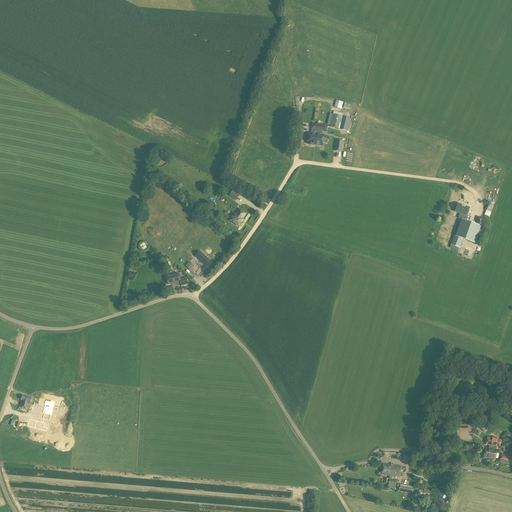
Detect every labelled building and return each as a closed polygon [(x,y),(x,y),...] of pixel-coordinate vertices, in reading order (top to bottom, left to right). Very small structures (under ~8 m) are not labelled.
[(342,109),(343,102),(336,101),(334,108),(342,109)] [(342,117),(343,114),(334,112),(333,115),(330,127),(340,129),(342,117)] [(316,134),(315,145),(322,146),(324,135),(322,135),(322,132),(317,131),(316,134)] [(309,133),(307,144),(315,145),(316,134),(309,133)] [(343,141),(336,140),(335,151),(342,152),(343,141)] [(236,200),(239,195),(233,190),(229,196),(236,200)] [(491,212),(494,204),(488,202),(485,210),(491,212)] [(461,214),(460,219),(461,219),(465,221),(467,217),(467,216),(468,216),(471,208),(459,204),(456,212),(461,214)] [(242,219),(245,214),(239,210),(236,215),(234,214),(230,220),(233,222),(232,223),(235,225),(236,224),(238,226),(243,220),(242,219)] [(465,221),(461,219),(455,236),(463,239),(475,243),(481,226),(465,221)] [(459,248),(463,239),(455,236),(454,235),(450,245),(451,245),(459,248)] [(212,262),(207,258),(203,263),(207,267),(212,262)] [(180,279),(178,273),(166,277),(169,285),(175,283),(175,285),(181,283),(181,286),(188,284),(186,278),(180,279)] [(30,402),(32,398),(22,395),(21,400),(22,400),(20,407),(28,409),(30,402)] [(44,413),(43,419),(49,420),(51,415),(51,416),(52,411),(56,412),(58,408),(53,407),(55,403),(54,403),(54,401),(51,400),(50,402),(46,401),(46,402),(45,401),(44,404),(45,405),(43,413),(44,413)] [(483,430),(487,421),(482,419),(478,427),(483,430)] [(496,447),(499,447),(500,445),(503,443),(510,440),(511,434),(508,433),(506,433),(502,437),(502,440),(501,440),(497,440),(498,439),(497,437),(493,437),(492,438),(492,439),(488,438),(486,445),(489,446),(489,448),(492,449),(492,446),(496,447)] [(496,449),(496,447),(492,446),(492,449),(489,448),(486,448),(484,457),(495,459),(497,450),(496,449)] [(511,465),(511,457),(502,454),(499,462),(511,465)] [(400,476),(401,466),(383,464),(382,474),(390,476),(390,475),(396,476),(400,476)] [(445,481),(452,478),(449,472),(448,472),(448,474),(443,476),(445,481)] [(389,479),(388,485),(388,488),(396,489),(396,486),(397,479),(389,479)] [(400,485),(397,484),(397,487),(399,488),(399,492),(412,494),(413,487),(400,484),(400,485)]
